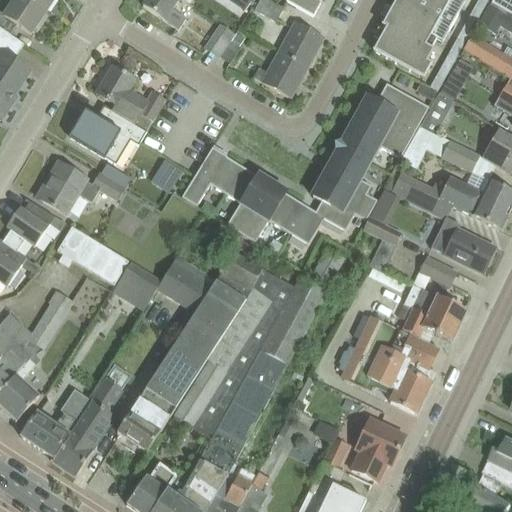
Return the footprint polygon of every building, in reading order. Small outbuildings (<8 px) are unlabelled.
[(11,36),(17,27),(30,36),(46,13),(26,0),(13,0),(2,16),(0,14),(0,28),(10,36),(11,36)] [(26,0),(46,13),(54,0),(26,0)] [(178,0),(147,0),(143,8),(178,32),(186,21),(171,10),(178,0)] [(283,10),(264,0),(259,0),(254,11),(275,23),(283,10)] [(287,0),(286,2),(313,18),(323,0),(287,0)] [(386,29),(373,53),(394,64),(422,80),(423,80),(431,65),(427,62),(433,51),(432,51),(437,42),(442,45),(458,16),(465,5),(459,2),(460,0),(401,0),(401,1),(400,0),(396,0),(382,27),(386,29)] [(507,16),(488,5),(476,25),(495,36),(507,16)] [(295,25),(278,55),(307,70),(324,40),(295,25)] [(219,59),(230,43),(235,36),(220,26),(204,49),(219,59)] [(10,36),(0,28),(0,120),(1,121),(8,110),(9,108),(9,105),(7,104),(29,72),(13,62),(24,46),(10,36)] [(472,37),(463,51),(500,74),(511,80),(511,81),(511,61),(509,59),(503,56),(490,48),(472,37)] [(254,80),(262,85),(291,100),(307,70),(278,55),(267,75),(259,70),(254,80)] [(113,70),(97,96),(117,109),(114,114),(119,116),(147,133),(165,102),(153,94),(146,105),(127,94),(134,83),(113,70)] [(507,85),(494,107),(511,118),(511,81),(511,80),(507,85)] [(444,83),(438,96),(453,104),(454,102),(459,93),(459,92),(444,83)] [(366,167),(367,164),(370,160),(377,147),(401,160),(401,159),(412,140),(429,110),(390,88),(386,86),(376,106),(370,118),(360,113),(357,119),(359,120),(353,131),(351,130),(350,131),(342,145),(343,146),(341,150),(339,153),(338,153),(334,161),(330,168),(332,170),(326,181),(324,179),(320,186),(331,192),(323,203),(315,215),(300,205),(284,232),(308,247),(324,221),(345,232),(354,216),(366,222),(371,213),(377,203),(365,198),(369,189),(358,182),(366,167)] [(429,88),(425,96),(433,101),(437,93),(430,89),(429,88)] [(85,115),(70,139),(105,160),(115,166),(116,165),(113,163),(126,140),(138,147),(147,133),(119,116),(114,114),(104,107),(96,120),(95,121),(85,115)] [(428,112),(419,128),(435,136),(443,120),(428,112)] [(419,128),(410,144),(427,152),(471,174),(479,158),(435,136),(419,128)] [(511,138),(499,132),(483,161),(506,174),(508,170),(511,172),(511,138)] [(410,144),(400,163),(417,171),(427,152),(410,144)] [(215,148),(214,147),(182,200),(196,209),(210,187),(225,196),(242,169),(227,160),(227,159),(226,158),(224,161),(219,158),(220,156),(215,152),(213,151),(215,148)] [(44,187),(37,200),(67,217),(79,198),(91,205),(99,192),(116,202),(124,190),(121,189),(119,187),(106,179),(101,176),(99,175),(93,186),(87,182),(75,174),(58,164),(57,165),(59,166),(46,188),(44,187)] [(106,168),(101,176),(106,179),(119,187),(121,189),(124,190),(129,181),(106,168)] [(257,178),(242,169),(225,196),(240,206),(227,227),(241,236),(273,184),(271,186),(269,185),(263,182),(262,184),(257,181),(259,178),(257,178)] [(400,178),(391,196),(400,201),(444,222),(445,223),(446,220),(452,208),(471,218),(483,224),(501,233),(509,215),(511,209),(511,194),(500,189),(488,183),(482,196),(449,180),(447,184),(445,189),(442,195),(433,190),(401,175),(400,178)] [(274,184),(273,184),(241,236),(255,244),(269,223),(284,232),(300,205),(285,196),(286,195),(284,194),(283,197),(278,194),(279,192),(274,188),(272,187),(274,184)] [(0,241),(0,242),(17,254),(24,242),(34,249),(50,227),(55,219),(47,214),(40,225),(19,211),(7,229),(11,232),(3,243),(0,241)] [(55,219),(50,227),(59,233),(64,224),(55,219)] [(381,242),(369,268),(383,275),(401,235),(369,219),(362,233),(381,242)] [(495,251),(477,242),(458,232),(460,227),(446,220),(445,223),(444,222),(431,250),(483,276),(495,251)] [(128,264),(105,249),(72,229),(57,253),(63,256),(73,262),(90,273),(114,287),(128,264)] [(273,240),(267,250),(276,256),(282,246),(273,240)] [(326,250),(311,278),(329,289),(345,260),(326,250)] [(208,364),(160,439),(172,448),(187,426),(204,438),(200,446),(207,451),(294,289),(262,272),(230,253),(218,275),(213,282),(246,300),(207,363),(208,364)] [(26,260),(19,255),(12,265),(0,256),(0,283),(7,288),(20,270),(22,267),(35,276),(39,270),(26,260)] [(207,276),(177,258),(157,292),(187,311),(207,276)] [(421,271),(450,285),(456,274),(427,260),(421,271)] [(143,313),(161,283),(130,264),(112,295),(143,313)] [(359,269),(354,277),(380,290),(384,282),(359,269)] [(207,511),(227,478),(286,366),(327,295),(299,279),(294,289),(207,451),(191,478),(182,495),(170,487),(153,511),(207,511)] [(147,454),(205,362),(207,363),(246,300),(213,282),(117,435),(147,454)] [(442,317),(459,326),(465,313),(414,288),(406,305),(421,313),(421,312),(440,321),(442,317)] [(0,394),(28,361),(32,357),(33,358),(34,357),(40,350),(43,351),(64,316),(72,304),(56,294),(49,304),(50,304),(31,335),(10,316),(9,317),(0,326),(0,394)] [(423,330),(433,335),(451,343),(459,326),(442,317),(440,321),(421,312),(421,313),(406,305),(399,319),(408,323),(404,331),(419,338),(423,330)] [(340,381),(363,392),(373,396),(376,390),(393,398),(390,404),(416,417),(435,375),(429,372),(439,351),(369,318),(366,325),(363,324),(359,332),(357,331),(354,339),(359,341),(340,381)] [(39,362),(34,357),(33,358),(32,357),(28,361),(35,367),(39,362)] [(0,394),(0,410),(16,424),(39,398),(21,382),(35,367),(28,361),(0,394)] [(291,379),(300,384),(303,378),(294,373),(291,379)] [(92,454),(90,453),(113,418),(107,414),(122,392),(106,381),(91,404),(93,405),(52,464),(75,479),(92,454)] [(64,415),(63,416),(53,431),(34,418),(21,438),(53,460),(79,421),(91,403),(74,392),(60,413),(64,415)] [(350,471),(360,476),(378,484),(386,466),(391,468),(400,451),(398,450),(402,441),(404,442),(406,438),(368,421),(353,453),(358,455),(350,471)] [(325,426),(318,439),(331,446),(338,433),(325,426)] [(511,442),(507,440),(499,456),(495,454),(496,452),(495,451),(483,475),(511,489),(511,442)] [(335,441),(324,465),(337,471),(349,447),(335,441)] [(137,490),(126,506),(135,511),(153,511),(170,487),(182,495),(191,478),(180,471),(176,476),(166,470),(158,464),(148,479),(146,477),(137,490)] [(322,464),(299,511),(359,511),(363,505),(345,496),(335,491),(343,474),(337,471),(324,465),(322,464)] [(454,467),(443,491),(457,498),(468,474),(454,467)] [(207,511),(237,511),(241,507),(257,478),(242,470),(235,483),(227,478),(207,511)] [(257,511),(251,508),(252,508),(268,479),(259,474),(257,478),(241,507),(237,511),(257,511)] [(465,503),(480,511),(507,511),(511,507),(475,486),(465,503)]
